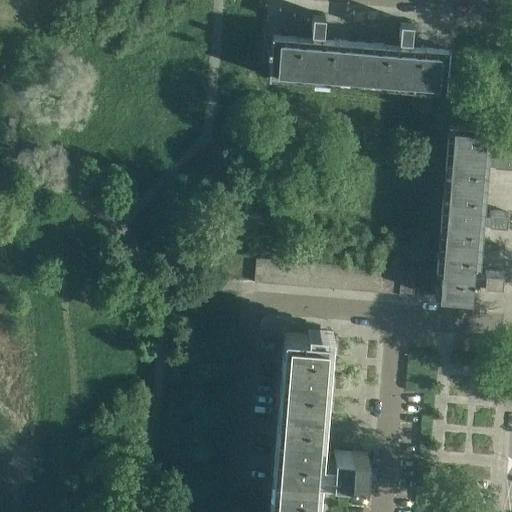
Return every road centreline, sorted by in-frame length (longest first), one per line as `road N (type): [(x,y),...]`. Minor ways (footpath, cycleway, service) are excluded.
road 1 (residential): [(401,321),(263,306),(244,482)]
road 2 (residential): [(381,511),(401,321)]
